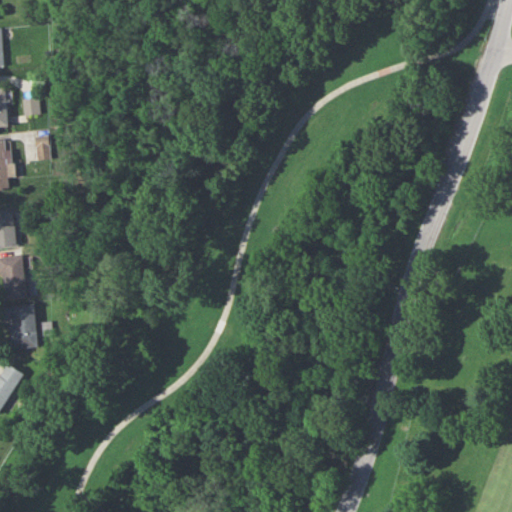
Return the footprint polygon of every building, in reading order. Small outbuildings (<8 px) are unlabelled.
[(0,88),(0,126),(9,126),(7,88),(0,88)] [(41,112),(41,98),(26,98),(26,112),(41,112)] [(38,136),(38,159),(52,159),(52,136),(38,136)] [(7,139),(0,139),(0,189),(14,189),(11,149),(7,149),(7,139)] [(0,245),(22,246),(22,224),(16,224),(16,210),(0,209),(0,245)] [(3,298),(26,297),(25,256),(2,257),(3,298)] [(4,321),(9,320),(11,348),(39,346),(36,303),(3,305),(4,321)] [(0,411),(25,372),(6,361),(0,371),(0,411)]
